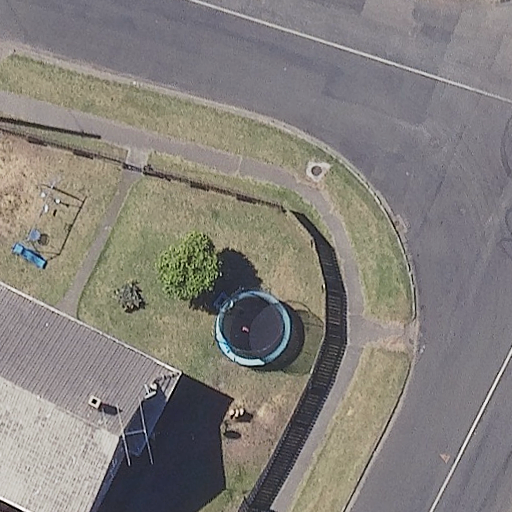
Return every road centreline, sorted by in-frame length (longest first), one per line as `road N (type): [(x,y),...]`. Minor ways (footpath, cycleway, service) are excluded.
road 1 (residential): [(185,0),(511,103)]
road 2 (residential): [(511,359),(435,511)]
